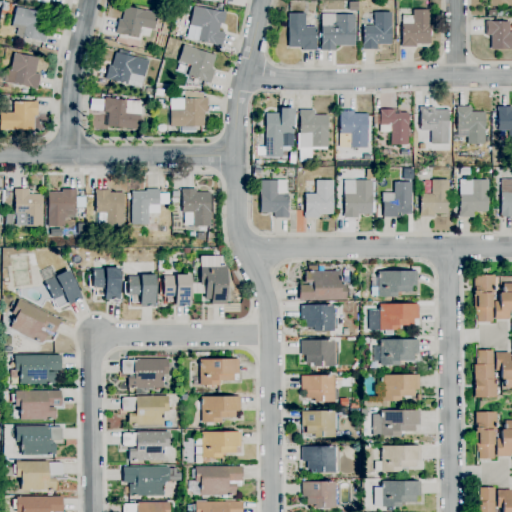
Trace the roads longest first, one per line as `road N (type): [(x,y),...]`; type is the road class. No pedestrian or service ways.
road 1 (residential): [(271,511),(269,311),(236,219),(236,105),(260,0)]
road 2 (residential): [(93,511),(92,335),(271,335)]
road 3 (residential): [(244,72),(303,80),(511,76)]
road 4 (residential): [(244,248),(511,246)]
road 5 (residential): [(451,511),(448,247)]
road 6 (residential): [(0,156),(235,155)]
road 7 (residential): [(87,0),(73,73),(70,157)]
